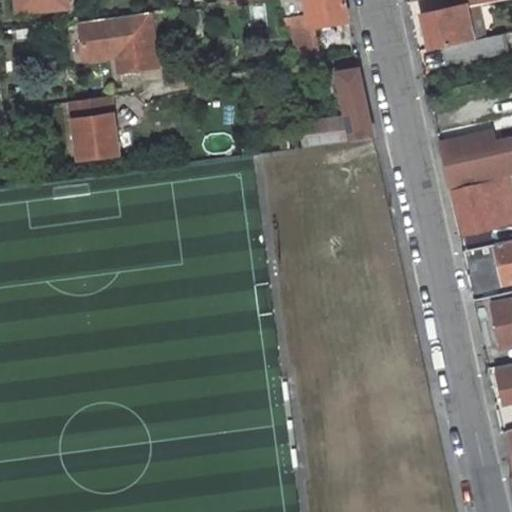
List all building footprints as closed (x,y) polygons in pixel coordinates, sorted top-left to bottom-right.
[(31,0),(32,8),(65,6),(64,0),(31,0)] [(303,0),(306,13),(291,16),(299,60),(320,57),(314,22),(347,17),(343,0),(303,0)] [(452,0),(454,6),(421,12),(429,48),(443,45),(472,39),(466,6),(498,0),(452,0)] [(148,10),(77,20),(81,52),(115,48),(118,70),(138,67),(137,62),(155,60),(148,10)] [(443,45),(447,65),(505,52),(502,34),(472,41),(472,39),(443,45)] [(372,136),(357,66),(335,69),(345,116),(300,122),(306,145),(372,136)] [(109,92),(69,97),(76,155),(117,149),(109,92)] [(491,130),(439,140),(450,185),(492,176),(493,179),(511,175),(511,138),(493,142),(491,130)] [(511,220),(507,194),(511,193),(511,182),(511,178),(451,190),(462,235),(511,224),(511,220)] [(511,281),(511,240),(493,244),(502,283),(511,281)] [(511,297),(491,303),(500,346),(511,342),(511,297)] [(511,399),(511,364),(496,368),(503,401),(511,399)]
